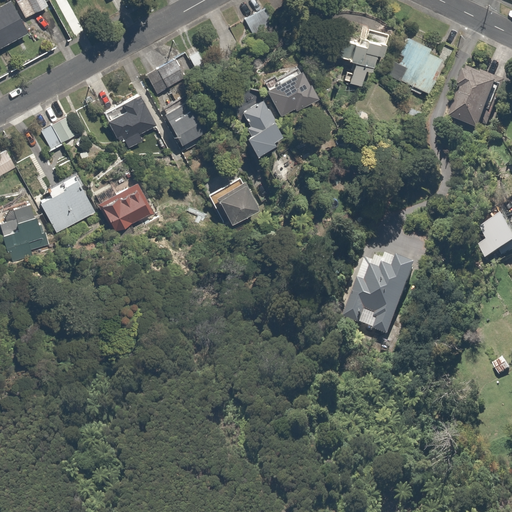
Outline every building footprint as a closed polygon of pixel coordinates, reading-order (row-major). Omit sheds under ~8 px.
[(0,44),(26,31),(10,0),(3,0),(0,2),(0,44)] [(46,0),(14,0),(23,15),(47,1),(46,0)] [(431,46),(405,35),(398,52),(401,53),(399,59),(388,54),(381,72),(410,84),(408,89),(419,93),(421,89),(428,93),(442,59),(428,53),(431,46)] [(363,42),(351,41),(349,59),(351,59),(350,68),(346,68),(344,80),(369,83),(373,53),(380,54),(382,40),(364,37),(363,42)] [(195,43),(183,50),(192,66),(204,59),(195,43)] [(174,57),(144,74),(155,93),(184,76),(174,57)] [(300,67),(265,85),(279,111),(289,105),(295,116),(319,103),(300,67)] [(500,82),(466,67),(458,84),(460,85),(447,114),(480,128),(500,82)] [(190,90),(160,106),(180,144),(210,128),(190,90)] [(154,122),(143,100),(134,105),(130,96),(115,103),(120,112),(105,119),(116,140),(122,137),(127,147),(142,139),(138,131),(154,122)] [(281,134),(262,97),(240,108),(250,128),(244,131),(255,153),(275,143),(272,138),(281,134)] [(66,115),(49,123),(55,136),(72,128),(66,115)] [(0,174),(17,165),(6,147),(0,150),(0,174)] [(293,178),(282,159),(267,167),(277,186),(293,178)] [(237,165),(198,185),(207,202),(214,198),(228,226),(259,210),(237,165)] [(93,211),(72,171),(45,185),(50,196),(39,202),(54,232),(93,211)] [(139,179),(95,202),(110,232),(154,209),(139,179)] [(43,236),(35,210),(31,211),(28,203),(12,208),(14,214),(0,218),(0,226),(11,262),(33,255),(29,241),(43,236)] [(386,337),(415,266),(387,254),(384,261),(375,257),(372,263),(364,260),(340,318),(386,337)] [(506,355),(493,361),(499,375),(511,369),(506,355)]
